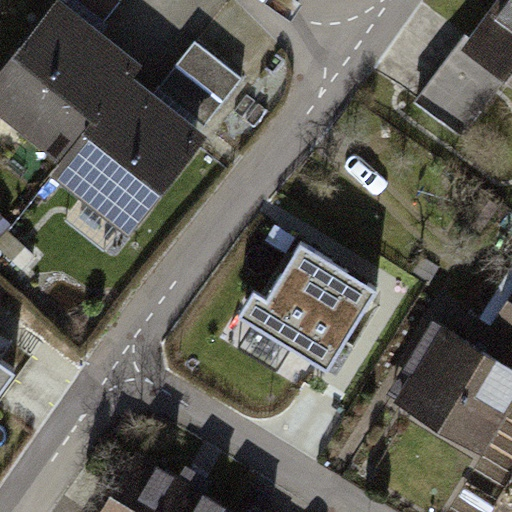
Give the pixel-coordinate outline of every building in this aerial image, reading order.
[(123,0),(73,0),(104,24),(123,0)] [(511,0),(506,0),(476,41),(468,35),(419,101),(467,136),(511,75),(511,0)] [(138,70),(60,9),(0,84),(0,101),(69,156),(129,81),(138,70)] [(198,41),(160,88),(208,126),(245,78),(198,41)] [(129,81),(69,156),(59,168),(130,224),(200,137),(129,81)] [(380,288),(304,241),(270,295),(257,287),(241,313),(330,368),(380,288)] [(500,327),(511,307),(511,276),(486,318),(500,327)] [(511,307),(500,327),(511,334),(511,307)] [(437,344),(447,327),(436,320),(426,337),(437,344)] [(511,397),(511,366),(447,327),(437,344),(426,337),(407,367),(419,374),(403,400),(481,448),(511,397)] [(0,392),(19,366),(0,352),(0,392)] [(403,400),(419,374),(407,367),(391,393),(403,400)] [(228,511),(203,497),(212,482),(190,469),(181,483),(138,457),(131,468),(148,479),(136,500),(127,494),(116,511),(228,511)]
